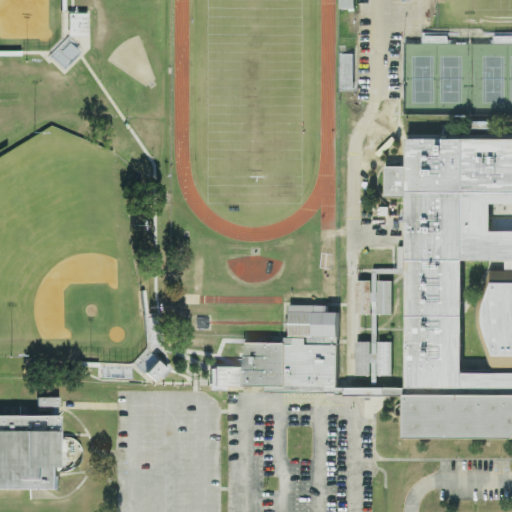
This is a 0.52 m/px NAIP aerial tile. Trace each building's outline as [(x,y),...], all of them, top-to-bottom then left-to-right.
[(355,9),(354,0),(339,0),(340,9),(355,9)] [(48,58),(67,38),(67,14),(87,14),(88,37),(71,37),(82,50),(63,72),(48,58)] [(404,139),(511,139),(511,439),(511,441),(403,441),(404,198),(386,198),(385,167),(403,167),(404,139)] [(393,281),(375,281),(357,281),(356,314),(372,315),(372,312),(378,313),(378,315),(392,315),(393,281)] [(245,393),(244,343),(286,344),(288,311),(338,313),(335,393),(245,393)] [(131,380),(98,378),(98,365),(132,366),(147,350),(149,334),(146,319),(157,317),(162,346),(153,350),(167,366),(150,384),(133,369),(131,380)] [(357,342),(356,376),(371,376),(371,343),(357,342)] [(392,342),(378,343),(378,376),(393,376),(392,342)] [(0,416),(36,416),(35,397),(58,397),(57,490),(0,490),(0,416)]
